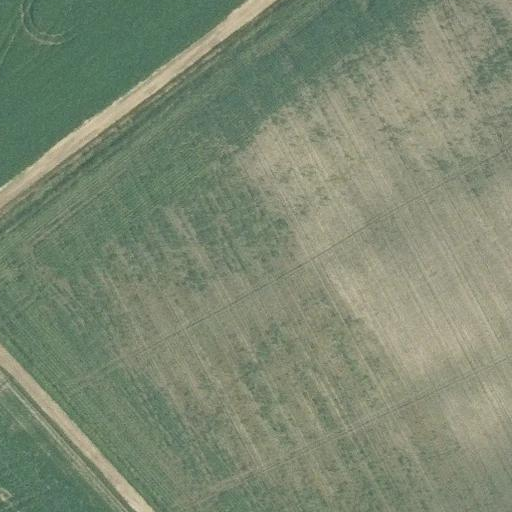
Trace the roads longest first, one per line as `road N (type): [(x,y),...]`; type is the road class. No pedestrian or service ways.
road 1 (track): [(0,208),(275,0)]
road 2 (track): [(140,511),(0,354)]
